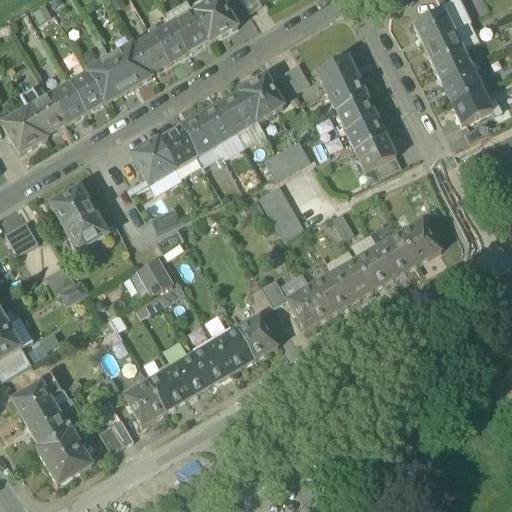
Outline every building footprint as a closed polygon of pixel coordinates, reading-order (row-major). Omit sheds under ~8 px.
[(120,0),(113,0),(107,4),(114,16),(126,9),(120,0)] [(262,10),(256,0),(237,0),(248,19),(262,10)] [(433,0),(440,11),(441,10),(458,0),(433,0)] [(441,10),(443,15),(453,35),(469,28),(471,26),(458,0),(441,10)] [(219,1),(192,17),(210,46),(211,48),(237,32),(219,1)] [(164,18),(171,29),(192,17),(186,6),(164,18)] [(45,9),(33,16),(39,28),(52,21),(45,9)] [(413,30),(422,51),(453,35),(443,15),(427,23),(425,21),(419,21),(416,25),(416,28),(413,30)] [(188,59),(210,46),(192,17),(171,29),(188,59)] [(469,28),(453,35),(463,56),(479,48),(469,28)] [(169,70),(188,59),(171,29),(152,41),(169,70)] [(432,70),(463,56),(453,35),(422,51),(432,70)] [(150,81),(169,70),(152,41),(133,52),(150,81)] [(151,83),(150,81),(133,52),(132,50),(109,63),(128,96),(151,83)] [(432,70),(442,90),(472,75),(463,56),(432,70)] [(317,77),(326,97),(357,83),(347,62),(344,64),(342,62),(337,61),(333,64),(333,69),(317,77)] [(106,109),(128,96),(109,63),(87,76),(88,78),(105,107),(106,109)] [(277,81),(289,101),(309,89),(298,69),(277,81)] [(442,90),(451,110),(482,95),(472,75),(442,90)] [(86,118),(105,107),(88,78),(69,89),(86,118)] [(239,96),(240,98),(257,127),(284,112),(265,81),(239,96)] [(326,97),(336,117),(367,102),(357,83),(326,97)] [(67,130),(86,118),(69,89),(50,100),(67,130)] [(21,100),(28,113),(38,107),(30,94),(21,100)] [(492,116),(482,95),(451,110),(461,131),(492,116)] [(240,98),(218,111),(235,140),(246,134),(257,127),(240,98)] [(50,100),(38,107),(28,113),(45,142),(67,130),(50,100)] [(336,117),(345,137),(376,122),(367,102),(336,117)] [(218,111),(199,122),(216,151),(235,140),(218,111)] [(47,145),(45,142),(28,113),(1,129),(20,160),(47,145)] [(199,122),(180,133),(197,162),(216,151),(199,122)] [(345,137),(355,157),(386,142),(376,122),(345,137)] [(235,140),(243,154),(264,142),(257,127),(246,134),(235,140)] [(464,138),(469,149),(491,138),(486,128),(464,138)] [(180,133),(159,146),(176,175),(197,162),(180,133)] [(235,140),(216,151),(222,160),(224,165),(243,154),(235,140)] [(494,195),(511,186),(511,141),(477,159),(494,195)] [(396,162),(386,142),(355,157),(365,177),(374,173),(396,162)] [(149,191),(176,175),(159,146),(158,144),(131,159),(149,191)] [(264,165),(273,182),(308,162),(298,145),(274,159),(264,165)] [(197,162),(203,171),(222,160),(216,151),(197,162)] [(176,175),(181,184),(203,171),(197,162),(176,175)] [(374,173),(379,184),(401,173),(396,162),(374,173)] [(176,175),(149,191),(155,201),(182,186),(181,184),(176,175)] [(49,209),(67,239),(98,222),(80,192),(78,193),(73,191),(66,196),(64,201),(49,209)] [(258,203),(271,225),(291,213),(289,209),(278,191),(276,192),(271,195),(258,203)] [(150,224),(156,238),(180,227),(174,213),(150,224)] [(297,224),(291,213),(271,225),(277,236),(297,224)] [(330,225),(343,246),(354,240),(341,218),(330,225)] [(108,240),(98,222),(67,239),(78,258),(108,240)] [(304,235),(297,224),(277,236),(283,246),(283,247),(304,235)] [(422,226),(399,239),(418,270),(441,257),(422,226)] [(4,240),(17,261),(38,249),(25,228),(4,240)] [(368,238),(369,240),(377,253),(391,244),(383,230),(368,238)] [(155,246),(162,261),(184,246),(178,235),(155,246)] [(395,284),(418,270),(399,239),(391,244),(377,253),(395,284)] [(350,251),(358,264),(377,253),(369,240),(350,251)] [(373,297),(395,284),(377,253),(358,264),(354,266),(373,297)] [(326,268),(332,279),(354,266),(348,255),(326,268)] [(136,276),(151,301),(173,288),(158,262),(136,276)] [(350,310),(373,297),(354,266),(332,279),(350,310)] [(56,301),(60,299),(75,290),(65,271),(45,282),(56,301)] [(279,292),(287,305),(310,292),(302,278),(279,292)] [(328,323),(350,310),(332,279),(310,292),(328,323)] [(275,285),(261,293),(273,314),(287,305),(279,292),(275,285)] [(80,287),(75,290),(60,299),(67,311),(87,299),(80,287)] [(165,309),(186,299),(182,291),(161,300),(165,309)] [(305,337),(328,323),(310,292),(287,305),(305,337)] [(259,322),(273,314),(261,293),(247,301),(259,322)] [(511,297),(501,304),(511,324),(511,297)] [(3,321),(7,329),(14,325),(10,317),(3,321)] [(259,322),(236,335),(255,366),(278,353),(259,322)] [(12,338),(7,329),(0,333),(0,365),(21,353),(12,338)] [(232,379),(255,366),(236,335),(214,348),(232,379)] [(42,349),(46,357),(60,349),(54,339),(41,346),(42,349)] [(210,392),(232,379),(214,348),(191,361),(210,392)] [(42,349),(28,356),(34,367),(48,359),(46,357),(42,349)] [(187,406),(210,392),(191,361),(169,375),(187,406)] [(165,419),(187,406),(169,375),(147,388),(165,419)] [(38,384),(40,388),(41,388),(49,403),(61,396),(50,377),(38,384)] [(55,412),(49,403),(41,388),(40,388),(11,405),(25,429),(55,412)] [(142,432),(165,419),(147,388),(124,401),(142,432)] [(70,403),(69,404),(82,427),(84,427),(70,403)] [(69,404),(55,412),(68,436),(71,434),(82,427),(69,404)] [(39,453),(68,436),(55,412),(25,429),(39,453)] [(120,425),(111,431),(123,452),(133,446),(120,425)] [(111,459),(123,452),(111,431),(101,437),(99,438),(111,459)] [(80,449),(71,434),(68,436),(39,453),(36,454),(57,491),(92,471),(92,470),(80,449)]
